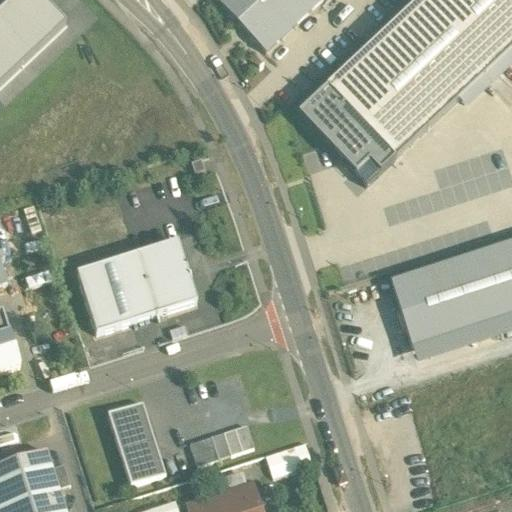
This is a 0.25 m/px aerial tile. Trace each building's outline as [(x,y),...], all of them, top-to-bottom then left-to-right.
[(0,0),(0,93),(66,29),(37,0),(0,0)] [(211,0),(267,57),(326,0),(211,0)] [(511,0),(429,0),(329,94),(396,166),(511,57),(511,0)] [(396,166),(329,94),(300,120),(368,192),(396,166)] [(200,164),(191,168),(195,182),(205,179),(200,164)] [(177,246),(136,259),(156,320),(197,308),(177,246)] [(412,355),(511,322),(511,249),(391,289),(412,355)] [(136,259),(76,279),(95,340),(156,320),(136,259)] [(1,317),(0,317),(0,378),(19,373),(1,317)] [(142,408),(107,419),(130,491),(165,480),(142,408)] [(210,442),(189,449),(193,460),(214,453),(210,442)] [(269,481),(312,471),(307,448),(264,457),(269,481)] [(214,453),(193,460),(197,471),(218,464),(214,453)] [(63,511),(46,456),(0,470),(0,511),(63,511)] [(259,511),(252,490),(186,511),(259,511)]
